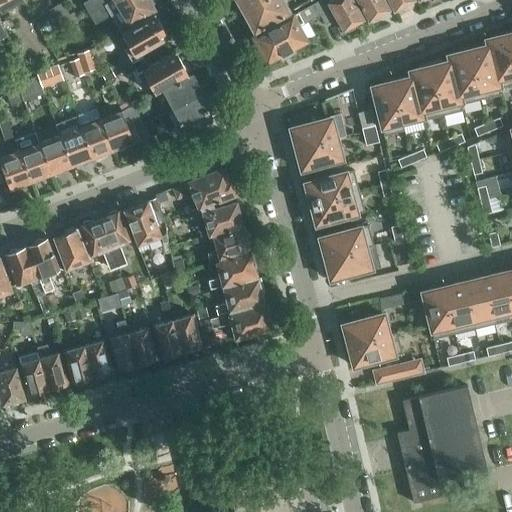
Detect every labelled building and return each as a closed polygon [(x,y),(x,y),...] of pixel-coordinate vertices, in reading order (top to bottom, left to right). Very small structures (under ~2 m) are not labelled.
[(0,0),(0,20),(1,20),(6,29),(12,25),(8,16),(9,15),(2,1),(4,0),(0,0)] [(87,0),(84,2),(90,12),(110,0),(87,0)] [(110,0),(90,12),(96,22),(110,13),(119,27),(153,7),(152,5),(153,2),(151,0),(110,0)] [(239,8),(240,10),(258,0),(234,0),(236,3),(238,2),(241,7),(239,8)] [(282,0),(258,0),(240,10),(241,12),(243,11),(246,16),(244,17),(251,30),(253,28),(254,31),(289,12),(282,0)] [(304,39),(296,25),(302,22),(303,23),(320,14),(325,24),(336,18),(327,2),(325,0),(320,0),(314,3),(295,13),(288,17),(254,35),(267,60),(281,52),(283,57),(284,57),(283,54),(291,50),(292,52),(293,52),(291,47),(304,39)] [(354,23),(363,18),(353,0),(329,0),(327,2),(336,18),(343,30),(345,29),(348,30),(354,27),(354,23)] [(380,13),(389,8),(384,0),(356,0),(368,20),(372,18),(375,19),(380,16),(380,13)] [(411,0),(388,0),(394,10),(398,8),(400,9),(406,6),(406,3),(411,0)] [(65,6),(54,12),(63,28),(74,22),(65,6)] [(63,28),(54,12),(47,16),(56,32),(63,28)] [(124,47),(132,62),(142,56),(140,52),(168,36),(161,24),(163,20),(160,14),(155,14),(154,12),(121,31),(128,45),(124,47)] [(511,84),(511,55),(507,34),(487,39),(499,88),(511,84)] [(499,88),(487,39),(486,39),(487,45),(469,50),(469,53),(481,99),(500,94),(499,88)] [(155,93),(163,89),(189,74),(187,71),(189,68),(186,61),(181,61),(175,50),(148,65),(146,61),(135,68),(143,82),(147,79),(155,93)] [(481,99),(469,53),(469,50),(449,54),(461,104),(481,99)] [(93,62),(89,51),(81,54),(85,65),(93,62)] [(461,104),(449,54),(448,55),(449,61),(430,65),(442,115),(462,110),(461,104)] [(82,69),(78,58),(70,61),(74,72),(82,69)] [(430,65),(411,70),(422,117),(423,119),(442,115),(430,65)] [(101,72),(105,80),(116,74),(111,66),(101,72)] [(411,76),(392,81),(402,122),(422,117),(411,70),(409,70),(411,76)] [(163,89),(174,108),(203,92),(192,72),(163,89)] [(30,79),(18,87),(21,95),(42,87),(37,76),(30,79)] [(392,81),(372,86),(384,135),(404,130),(402,122),(392,81)] [(203,92),(174,108),(180,120),(176,123),(177,124),(176,125),(180,133),(192,126),(193,128),(216,115),(211,106),(203,92)] [(115,99),(122,111),(130,105),(124,94),(115,99)] [(134,103),(122,111),(130,131),(134,130),(129,118),(134,116),(136,120),(140,118),(134,103)] [(76,115),(81,126),(92,157),(94,156),(95,158),(104,154),(103,152),(113,149),(101,118),(97,107),(76,115)] [(374,124),(371,110),(358,113),(362,128),(374,124)] [(122,111),(101,118),(113,149),(115,148),(115,150),(125,146),(124,145),(134,141),(130,131),(122,111)] [(140,120),(140,118),(136,120),(134,116),(129,118),(134,130),(130,131),(134,141),(134,142),(147,137),(142,125),(140,120)] [(331,117),(290,128),(296,149),(337,138),(331,117)] [(499,117),(486,122),(490,131),(503,125),(499,117)] [(490,131),(486,122),(474,128),(477,136),(490,131)] [(13,135),(9,124),(1,127),(5,138),(13,135)] [(375,125),(362,128),(366,145),(379,142),(375,125)] [(81,126),(60,134),(72,165),(74,164),(75,165),(83,162),(83,160),(92,157),(81,126)] [(464,141),(461,133),(448,138),(452,146),(464,141)] [(60,134),(39,142),(51,173),(53,172),(54,173),(63,170),(62,168),(72,165),(60,134)] [(337,138),(296,149),(301,170),(342,159),(337,138)] [(452,146),(448,138),(436,143),(439,152),(452,146)] [(39,142),(19,150),(30,180),(33,179),(34,181),(43,178),(42,176),(51,173),(39,142)] [(467,147),(470,161),(479,159),(475,143),(467,147)] [(426,157),(423,149),(410,154),(414,162),(426,157)] [(30,180),(19,150),(0,157),(0,163),(10,188),(12,187),(13,189),(22,186),(21,184),(30,180)] [(414,162),(410,154),(397,159),(401,167),(414,162)] [(479,159),(470,161),(474,174),(482,172),(479,159)] [(223,167),(173,187),(177,197),(192,191),(198,207),(234,193),(232,190),(236,188),(232,177),(228,178),(223,167)] [(354,169),(305,182),(310,203),(359,190),(354,169)] [(381,185),(389,183),(386,169),(377,171),(381,185)] [(389,183),(381,185),(384,198),(392,196),(389,183)] [(477,187),(480,201),(489,199),(485,185),(477,187)] [(155,194),(156,197),(160,206),(171,202),(166,189),(155,194)] [(359,190),(310,203),(316,224),(365,211),(359,190)] [(160,206),(156,197),(144,201),(141,199),(135,202),(134,205),(123,209),(137,244),(161,235),(156,222),(165,219),(160,206)] [(489,199),(480,201),(483,214),(492,212),(489,199)] [(213,206),(212,203),(188,210),(190,217),(202,214),(208,234),(243,224),(242,222),(244,218),(243,212),(239,211),(236,200),(213,206)] [(108,214),(100,217),(118,264),(125,261),(119,244),(132,239),(120,209),(117,211),(113,210),(109,211),(108,214)] [(118,264),(100,217),(91,221),(88,220),(84,221),(82,224),(79,225),(90,255),(104,250),(110,267),(118,264)] [(368,224),(319,237),(325,258),(366,247),(374,245),(368,224)] [(402,237),(399,224),(391,226),(394,239),(402,237)] [(66,268),(88,259),(76,228),(75,228),(74,225),(64,229),(65,232),(54,236),(66,268)] [(200,253),(203,262),(247,250),(245,243),(248,242),(247,239),(248,234),(247,230),(244,228),(243,225),(212,234),(216,249),(200,253)] [(497,231),(488,233),(491,247),(500,245),(497,231)] [(35,242),(26,246),(43,291),(51,288),(45,273),(59,268),(47,237),(43,239),(40,238),(36,240),(35,242)] [(402,237),(394,239),(390,241),(396,265),(408,262),(402,237)] [(43,291),(26,246),(17,249),(14,248),(10,250),(8,252),(5,254),(16,284),(30,279),(44,316),(51,313),(43,291)] [(371,268),(366,247),(325,258),(330,279),(371,268)] [(207,279),(210,287),(258,274),(252,252),(216,262),(220,276),(207,279)] [(173,261),(176,273),(185,271),(182,259),(173,261)] [(0,292),(11,289),(0,260),(0,292)] [(511,269),(502,272),(511,311),(511,269)] [(511,319),(511,311),(502,272),(483,277),(494,324),(511,319)] [(124,278),(127,288),(136,284),(132,275),(124,278)] [(263,292),(259,277),(223,287),(227,301),(215,304),(217,312),(263,300),(261,293),(263,292)] [(494,324),(483,277),(463,282),(474,329),(494,324)] [(474,329),(463,282),(443,286),(454,333),(474,329)] [(187,288),(189,295),(199,292),(197,285),(187,288)] [(454,333),(443,286),(422,292),(424,299),(411,302),(417,327),(430,324),(433,339),(454,333)] [(117,292),(121,304),(131,301),(127,289),(117,292)] [(106,295),(110,307),(119,304),(116,292),(106,295)] [(63,299),(66,308),(72,306),(76,305),(73,296),(63,299)] [(390,296),(380,298),(382,309),(393,306),(390,296)] [(176,300),(168,302),(170,312),(178,310),(176,300)] [(170,312),(168,302),(160,304),(163,314),(170,312)] [(83,303),(76,305),(72,306),(76,320),(88,316),(83,303)] [(229,313),(210,318),(213,327),(231,322),(236,338),(271,328),(270,325),(271,322),(270,317),(268,316),(264,303),(229,313)] [(72,306),(66,308),(62,309),(67,323),(76,320),(72,306)] [(197,314),(199,321),(210,318),(208,311),(197,314)] [(193,313),(172,319),(182,353),(198,348),(199,346),(202,345),(193,313)] [(383,313),(342,324),(348,345),(389,334),(383,313)] [(210,318),(199,321),(205,346),(217,343),(210,318)] [(182,353),(172,319),(152,325),(161,357),(164,356),(166,357),(182,353)] [(20,329),(22,326),(27,321),(26,321),(12,320),(12,329),(20,329)] [(27,321),(22,326),(24,332),(32,330),(30,320),(27,321)] [(134,323),(126,325),(137,365),(153,361),(155,358),(157,358),(148,326),(136,329),(134,323)] [(137,365),(126,325),(118,327),(120,334),(107,338),(116,369),(119,369),(121,370),(137,365)] [(397,332),(389,334),(348,345),(353,366),(402,353),(397,332)] [(104,339),(83,345),(93,378),(109,373),(110,371),(113,370),(104,339)] [(511,341),(499,344),(501,353),(511,350),(511,341)] [(37,347),(39,357),(48,390),(64,386),(65,384),(68,383),(60,351),(50,354),(47,344),(37,347)] [(499,344),(486,347),(488,356),(501,353),(499,344)] [(93,378),(83,345),(62,350),(71,382),(75,381),(77,382),(93,378)] [(473,351),(460,354),(462,362),(475,359),(473,351)] [(460,354),(446,357),(448,366),(462,362),(460,354)] [(48,390),(39,357),(18,363),(27,395),(30,394),(32,395),(48,390)] [(420,359),(374,370),(377,383),(423,372),(420,359)] [(0,371),(0,396),(2,404),(24,398),(15,367),(0,371)] [(467,384),(402,400),(409,429),(397,432),(413,502),(458,492),(454,476),(487,468),(467,384)] [(236,463),(224,456),(217,468),(225,473),(231,472),(236,463)] [(280,466),(227,479),(227,480),(232,479),(239,511),(285,511),(275,469),(280,468),(280,466)]
